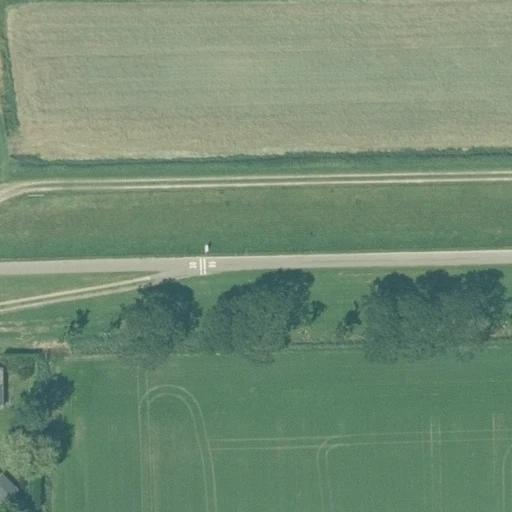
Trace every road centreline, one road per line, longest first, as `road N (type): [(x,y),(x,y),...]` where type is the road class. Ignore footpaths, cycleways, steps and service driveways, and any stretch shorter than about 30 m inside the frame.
road 1 (track): [(0,191),(511,180)]
road 2 (unclassified): [(511,259),(0,270)]
